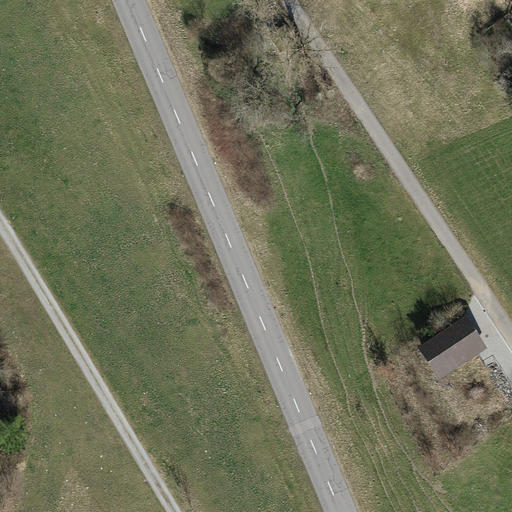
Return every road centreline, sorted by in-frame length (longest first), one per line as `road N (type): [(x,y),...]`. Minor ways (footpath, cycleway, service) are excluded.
road 1 (tertiary): [(128,0),(340,511)]
road 2 (track): [(511,311),(298,0)]
road 3 (track): [(176,511),(0,222)]
